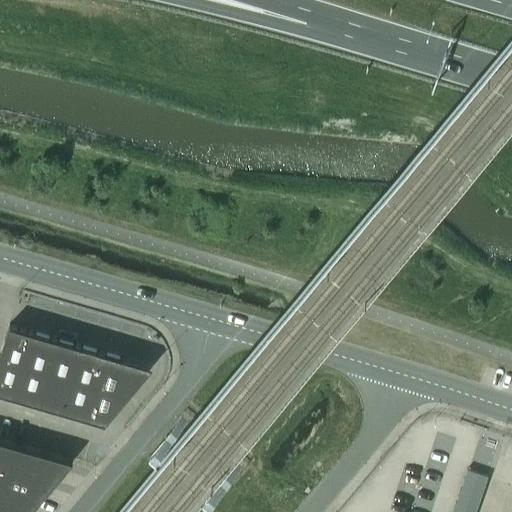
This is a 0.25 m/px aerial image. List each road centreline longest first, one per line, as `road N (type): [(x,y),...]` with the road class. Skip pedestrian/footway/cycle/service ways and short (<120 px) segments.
road 1 (unclassified): [(212,320),(188,383),(84,511)]
road 2 (unclassified): [(212,320),(0,258)]
road 3 (primary): [(310,12),(511,75)]
road 4 (unclassified): [(392,372),(212,320)]
road 5 (unclassified): [(310,511),(372,434),(392,372)]
road 6 (primary): [(171,0),(239,15),(310,12)]
road 7 (unclassified): [(511,410),(392,372)]
